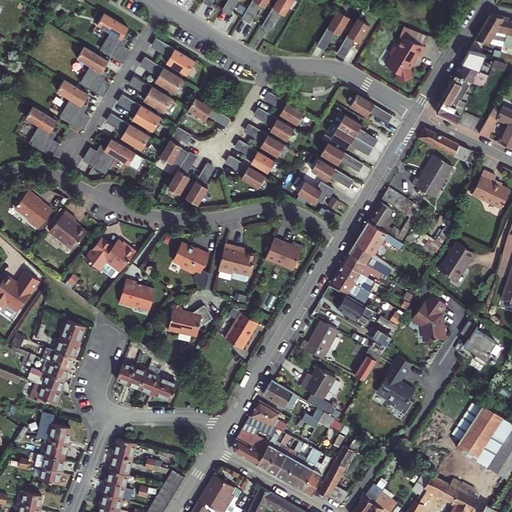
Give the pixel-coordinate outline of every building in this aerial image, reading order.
[(248,0),(243,11),(250,15),(258,2),(257,2),(257,0),(264,0),(265,0),(264,0),(248,0)] [(273,0),(262,19),(270,23),(278,10),(277,9),(279,5),(285,8),(289,0),(273,0)] [(350,10),(338,3),(318,38),(325,42),(333,29),(332,29),(335,24),(340,27),(350,10)] [(129,23),(105,9),(98,20),(112,29),(111,31),(110,31),(102,45),(123,58),(130,46),(123,41),(127,35),(123,33),(129,23)] [(511,17),(509,17),(509,14),(489,9),(475,32),(502,40),(504,35),(501,34),(490,30),(494,23),(506,27),(511,28),(511,17)] [(370,18),(358,11),(337,46),(345,50),(353,37),(352,36),(354,32),(360,35),(370,18)] [(414,35),(402,30),(406,19),(394,15),(390,25),(394,27),(388,36),(386,35),(382,42),(383,45),(377,55),(387,61),(390,70),(403,67),(400,55),(403,50),(405,51),(408,45),(410,46),(417,36),(414,35)] [(406,19),(402,30),(414,35),(418,24),(406,19)] [(511,28),(506,27),(504,35),(502,40),(511,41),(511,28)] [(195,55),(157,33),(153,40),(171,51),(167,57),(187,69),(195,55)] [(500,47),(511,50),(511,49),(511,41),(502,40),(500,47)] [(109,56),(85,42),(78,54),(93,62),(91,65),(90,64),(82,78),(103,91),(111,79),(103,75),(107,68),(103,66),(109,56)] [(460,57),(461,57),(488,68),(492,61),(481,57),(485,49),(467,44),(460,57)] [(184,74),(146,52),(141,59),(159,70),(156,76),(176,88),(184,74)] [(506,59),(494,55),(492,61),(504,65),(506,59)] [(461,57),(455,68),(471,75),(483,80),(488,68),(461,57)] [(455,68),(452,74),(463,81),(462,84),(465,86),(471,75),(455,68)] [(173,93),(135,70),(130,78),(148,89),(145,95),(165,107),(173,93)] [(452,74),(445,85),(460,92),(462,84),(463,81),(452,74)] [(89,90),(65,75),(58,87),(73,96),(71,98),(70,97),(62,112),(84,124),(91,112),(84,108),(87,102),(84,99),(89,90)] [(460,92),(456,102),(462,104),(464,98),(460,96),(465,86),(462,84),(460,92)] [(445,85),(440,94),(456,102),(460,92),(445,85)] [(162,112),(124,89),(119,97),(137,108),(133,114),(154,126),(162,112)] [(231,112),(196,92),(189,104),(206,114),(209,108),(214,111),(213,112),(226,120),(231,112)] [(302,113),(268,92),(263,100),(277,108),(277,107),(282,110),(278,115),(295,125),(302,113)] [(435,108),(455,118),(462,104),(456,102),(440,94),(434,104),(435,108)] [(392,115),(357,95),(350,106),(367,116),(370,111),(375,114),(374,115),(387,123),(392,115)] [(507,119),(497,139),(511,146),(511,107),(495,99),(478,129),(487,134),(498,114),(507,119)] [(58,116),(33,102),(26,113),(41,122),(40,124),(39,124),(30,138),(52,151),(59,139),(52,134),(56,128),(52,126),(58,116)] [(151,131),(112,108),(108,116),(126,127),(122,133),(142,145),(151,131)] [(293,129),(258,109),(254,116),(267,124),(268,123),(272,126),(269,131),(286,141),(293,129)] [(362,125),(345,115),(338,127),(373,147),(377,140),(364,132),(363,133),(359,130),(362,125)] [(179,121),(161,151),(173,158),(174,157),(181,161),(189,147),(182,143),(183,141),(178,138),(181,132),(188,136),(192,129),(179,121)] [(419,132),(447,145),(452,136),(424,123),(419,132)] [(283,145),(249,125),(244,132),(257,140),(258,139),(262,142),(259,147),(276,157),(283,145)] [(373,147),(338,127),(331,139),(348,149),(351,144),(355,146),(355,147),(368,155),(373,147)] [(146,154),(113,134),(107,143),(103,141),(99,147),(92,143),(85,155),(106,168),(115,154),(114,153),(115,151),(140,165),(146,154)] [(447,145),(453,149),(457,139),(452,136),(447,145)] [(453,149),(463,154),(468,145),(457,139),(453,149)] [(274,161),(239,141),(235,148),(248,156),(248,155),(253,158),(250,163),(267,173),(274,161)] [(328,143),(321,155),(338,165),(341,160),(346,162),(345,163),(359,171),(363,164),(328,143)] [(181,161),(169,181),(181,188),(191,172),(186,168),(188,164),(189,165),(197,151),(190,147),(189,147),(181,161)] [(416,182),(441,195),(456,162),(434,152),(422,177),(419,176),(416,182)] [(265,177),(230,156),(225,164),(239,172),(239,171),(244,174),(241,179),(258,189),(265,177)] [(208,175),(215,162),(208,158),(187,192),(199,199),(209,182),(204,179),(207,175),(208,175)] [(349,187),(353,180),(319,159),(312,171),(329,181),(332,176),(336,179),(336,180),(349,187)] [(470,189),(500,204),(509,185),(492,177),(495,171),(483,165),(470,189)] [(305,182),(298,194),(315,204),(318,199),(324,202),(327,196),(330,197),(335,190),(321,182),(317,189),(305,182)] [(382,193),(391,199),(397,190),(388,184),(382,193)] [(40,223),(53,206),(41,197),(40,197),(37,195),(38,193),(29,186),(15,205),(28,214),(28,217),(33,221),(36,220),(40,223)] [(391,199),(410,212),(416,202),(397,190),(391,199)] [(333,198),(329,206),(337,211),(342,203),(333,198)] [(391,204),(381,198),(369,217),(385,228),(388,224),(382,220),(391,204)] [(73,245),(87,227),(74,218),(76,215),(65,206),(49,227),(73,245)] [(367,216),(354,238),(371,249),(372,250),(382,235),(397,244),(400,238),(385,228),(369,217),(367,216)] [(106,257),(120,268),(136,247),(127,241),(126,242),(117,235),(112,242),(101,233),(85,254),(99,265),(106,257)] [(292,242),(274,234),(266,255),(293,266),(303,243),(293,238),(292,242)] [(437,265),(455,277),(468,256),(470,257),(475,249),(456,236),(437,265)] [(194,266),(198,268),(207,247),(194,242),(193,243),(179,237),(170,256),(179,260),(178,262),(192,268),(194,266)] [(354,238),(348,247),(365,259),(376,265),(386,272),(390,267),(369,253),(371,249),(354,238)] [(250,270),(252,271),(257,250),(240,246),(240,243),(226,239),(219,265),(234,269),(233,274),(248,278),(250,270)] [(511,245),(500,294),(511,297),(511,245)] [(376,265),(365,259),(348,247),(343,257),(360,268),(366,272),(370,275),(376,265)] [(119,268),(106,257),(99,265),(111,274),(114,274),(119,268)] [(366,272),(360,268),(343,257),(337,267),(369,287),(371,283),(363,278),(366,272)] [(0,308),(9,315),(35,275),(21,266),(12,281),(8,278),(7,275),(1,271),(0,272),(0,308)] [(369,287),(337,267),(331,278),(348,288),(364,297),(370,288),(369,287)] [(136,302),(149,306),(155,287),(136,281),(137,279),(126,275),(118,299),(132,303),(136,302)] [(445,299),(433,289),(425,298),(423,296),(412,311),(422,319),(423,335),(446,333),(445,320),(442,321),(441,310),(438,308),(445,299)] [(358,314),(366,302),(346,290),(339,303),(358,314)] [(197,331),(199,323),(214,313),(205,300),(192,308),(185,307),(181,302),(174,300),(168,325),(179,328),(179,329),(191,331),(191,330),(197,331)] [(43,305),(38,316),(43,318),(47,307),(43,305)] [(242,344),(258,318),(241,308),(226,334),(242,344)] [(63,314),(51,344),(67,351),(79,320),(63,314)] [(38,316),(33,331),(37,333),(43,318),(38,316)] [(302,343),(325,354),(339,325),(321,316),(309,338),(305,337),(302,343)] [(476,322),(467,316),(458,329),(467,334),(462,342),(474,350),(472,354),(482,361),(489,351),(487,350),(494,338),(474,325),(476,322)] [(367,340),(370,342),(381,348),(392,330),(378,322),(367,340)] [(132,333),(131,337),(143,346),(145,343),(132,333)] [(44,341),(39,353),(46,356),(62,362),(67,351),(51,344),(44,341)] [(356,369),(365,373),(381,348),(370,342),(356,369)] [(153,349),(145,343),(143,346),(151,353),(153,349)] [(180,370),(153,349),(151,353),(178,373),(180,370)] [(411,357),(399,350),(393,360),(404,368),(411,357)] [(46,356),(42,367),(58,373),(62,362),(46,356)] [(122,359),(115,376),(126,381),(133,363),(122,359)] [(0,363),(0,369),(9,373),(11,368),(0,363)] [(145,368),(133,363),(126,381),(138,385),(145,368)] [(306,374),(302,381),(317,390),(312,399),(318,403),(325,407),(329,410),(335,401),(324,394),(337,373),(320,363),(314,372),(311,377),(306,374)] [(42,367),(37,378),(53,385),(58,373),(42,367)] [(176,380),(145,368),(138,385),(169,397),(176,380)] [(407,381),(388,368),(377,385),(396,398),(393,401),(405,409),(413,396),(409,394),(415,385),(407,380),(407,381)] [(306,374),(311,377),(314,372),(309,369),(306,374)] [(29,375),(23,390),(37,396),(39,392),(49,396),(53,385),(37,378),(29,375)] [(291,389),(271,377),(263,390),(283,402),(291,389)] [(279,408),(259,397),(250,412),(272,421),(277,423),(280,425),(283,427),(287,421),(275,414),(279,408)] [(456,441),(487,462),(511,421),(511,417),(483,400),(456,441)] [(305,410),(301,417),(307,420),(314,425),(319,417),(325,407),(318,403),(311,414),(305,410)] [(329,410),(325,407),(319,417),(330,424),(336,414),(329,410)] [(250,412),(242,427),(258,435),(262,429),(271,435),(273,433),(274,434),(280,425),(277,423),(272,421),(250,412)] [(296,421),(304,426),(307,420),(299,416),(296,421)] [(49,435),(52,420),(46,418),(42,434),(49,435)] [(52,420),(49,435),(66,439),(69,424),(52,420)] [(304,426),(311,430),(314,425),(307,420),(304,426)] [(511,421),(487,462),(508,474),(511,467),(511,421)] [(257,459),(267,465),(283,434),(287,429),(283,427),(280,425),(274,434),(273,433),(271,435),(267,442),(257,459)] [(17,426),(6,443),(11,444),(20,428),(17,426)] [(233,446),(257,459),(267,442),(271,435),(262,429),(258,435),(242,427),(233,442),(233,446)] [(350,428),(345,439),(350,442),(356,430),(350,428)] [(267,465),(275,469),(290,443),(286,441),(291,431),(287,429),(283,434),(267,465)] [(113,434),(112,439),(129,443),(130,437),(113,434)] [(49,435),(45,452),(62,456),(66,439),(49,435)] [(275,469),(284,474),(296,454),(301,444),(305,439),(300,436),(294,446),(290,443),(275,469)] [(105,470),(103,478),(120,481),(129,443),(112,439),(111,442),(108,456),(105,470)] [(313,444),(305,439),(301,444),(310,449),(313,444)] [(339,473),(355,445),(350,442),(345,439),(329,468),(339,473)] [(293,479),(303,484),(317,459),(323,449),(313,444),(310,449),(293,479)] [(10,457),(20,459),(27,461),(28,456),(21,454),(22,449),(12,447),(10,457)] [(38,450),(35,462),(42,464),(59,468),(62,456),(45,452),(38,450)] [(303,484),(312,489),(332,454),(327,451),(321,461),(317,459),(303,484)] [(284,474),(293,479),(305,458),(296,454),(284,474)] [(42,464),(39,477),(56,481),(59,468),(42,464)] [(174,466),(158,490),(172,493),(184,474),(174,466)] [(335,480),(339,473),(329,468),(319,486),(341,498),(347,487),(335,480)] [(468,511),(478,495),(471,492),(449,480),(432,470),(405,511),(417,511),(424,502),(423,501),(431,489),(455,501),(449,511),(468,511)] [(238,487),(215,472),(199,497),(200,498),(206,504),(209,501),(213,505),(223,511),(233,511),(238,505),(237,502),(234,500),(237,495),(234,493),(238,487)] [(449,480),(471,492),(475,485),(453,472),(449,480)] [(103,478),(101,490),(118,494),(120,481),(103,478)] [(374,478),(352,511),(364,511),(383,484),(374,478)] [(312,511),(259,481),(246,510),(249,511),(258,511),(266,498),(290,511),(312,511)] [(21,488),(19,500),(36,504),(39,492),(21,488)] [(101,490),(98,500),(115,504),(118,494),(101,490)] [(158,490),(151,501),(165,504),(172,493),(158,490)] [(379,511),(389,497),(378,491),(364,511),(379,511)] [(189,511),(209,511),(206,510),(204,507),(206,504),(200,498),(191,511),(190,511),(189,511)] [(19,500),(16,511),(17,511),(34,511),(36,504),(19,500)] [(98,500),(95,511),(122,511),(123,511),(124,511),(137,511),(139,509),(130,508),(115,504),(98,500)] [(160,511),(165,504),(151,501),(146,509),(151,511),(160,511)] [(483,511),(499,511),(501,509),(489,502),(483,511)]
